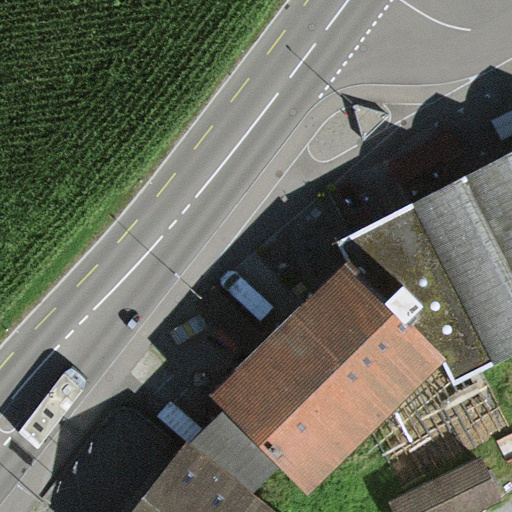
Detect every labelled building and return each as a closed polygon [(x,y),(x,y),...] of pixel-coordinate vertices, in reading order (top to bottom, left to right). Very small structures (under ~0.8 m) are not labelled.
[(444,360),(456,384),(511,354),(511,156),(336,244),(346,266),(444,360)] [(309,492),(444,360),(346,266),(215,399),(224,410),(195,439),(255,487),(279,464),(309,492)] [(427,472),(511,440),(511,422),(501,393),(410,427),(427,472)] [(287,511),(255,487),(195,439),(192,437),(129,511),(287,511)] [(479,459),(389,503),(393,511),(479,511),(500,502),(479,459)]
